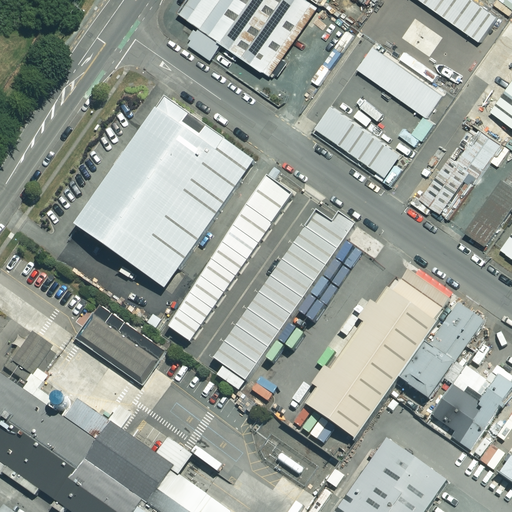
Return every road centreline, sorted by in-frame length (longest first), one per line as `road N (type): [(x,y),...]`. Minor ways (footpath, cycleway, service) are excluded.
road 1 (residential): [(118,28),(511,304)]
road 2 (tertiary): [(118,28),(0,196)]
